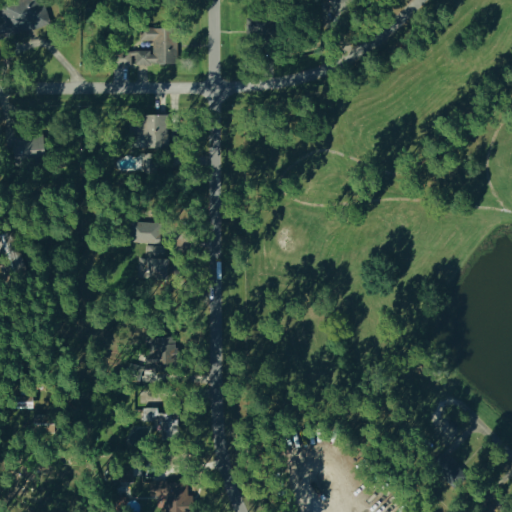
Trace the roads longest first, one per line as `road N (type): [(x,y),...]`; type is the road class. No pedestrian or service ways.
road 1 (residential): [(248,511),(233,451),(218,0)]
road 2 (residential): [(0,86),(285,83),(347,65),(416,0)]
